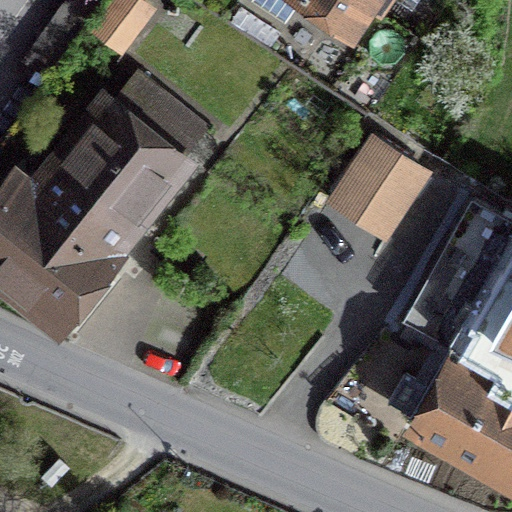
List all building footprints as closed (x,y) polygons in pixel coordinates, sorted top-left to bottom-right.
[(141,0),(115,0),(94,28),(117,45),(148,5),(141,0)] [(370,0),(255,0),(285,19),(297,0),(309,0),(352,28),(370,0)] [(118,93),(183,146),(200,124),(135,71),(118,93)] [(16,179),(0,198),(0,271),(56,316),(107,252),(102,247),(176,155),(109,102),(36,194),(16,179)] [(372,134),(330,198),(384,234),(427,170),(372,134)] [(458,348),(417,421),(511,476),(511,215),(474,194),(405,318),(458,348)]
